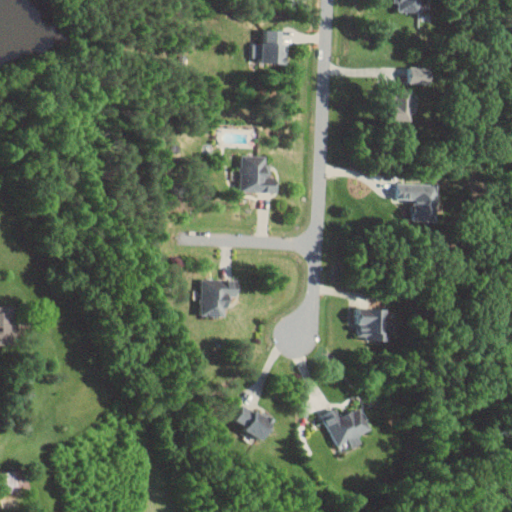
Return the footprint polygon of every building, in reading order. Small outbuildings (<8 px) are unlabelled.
[(393,0),(394,3),(398,2),(398,11),(424,10),(423,0),(393,0)] [(284,64),(285,30),(264,29),(263,63),(284,64)] [(252,43),(251,61),(261,62),(262,43),(252,43)] [(432,83),(433,68),(409,67),(408,82),(432,83)] [(412,89),(392,89),(392,120),(412,120),(412,89)] [(240,191),(276,193),(276,178),(270,178),(271,164),(266,164),(266,156),(241,155),(240,191)] [(437,221),(438,183),(397,182),(397,198),(413,199),(412,221),(437,221)] [(227,316),(228,296),(236,296),(236,280),(202,279),(201,316),(227,316)] [(0,344),(14,344),(13,306),(0,306),(0,344)] [(389,309),(357,308),(357,340),(388,341),(389,309)] [(263,441),(274,421),(242,404),(234,419),(244,425),(241,429),(263,441)] [(370,430),(360,407),(340,416),(337,408),(322,415),(337,445),(348,440),(352,448),(362,443),(359,435),(370,430)] [(21,503),(19,494),(28,492),(23,468),(0,473),(0,495),(3,507),(21,503)]
